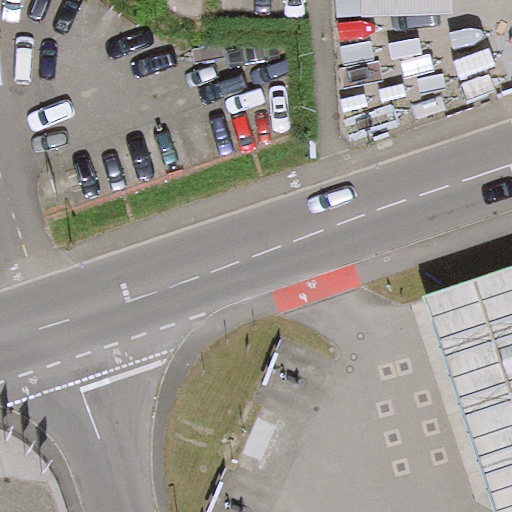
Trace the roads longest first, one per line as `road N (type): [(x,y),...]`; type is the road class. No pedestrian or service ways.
road 1 (primary): [(511,170),(54,322)]
road 2 (residential): [(54,322),(126,511)]
